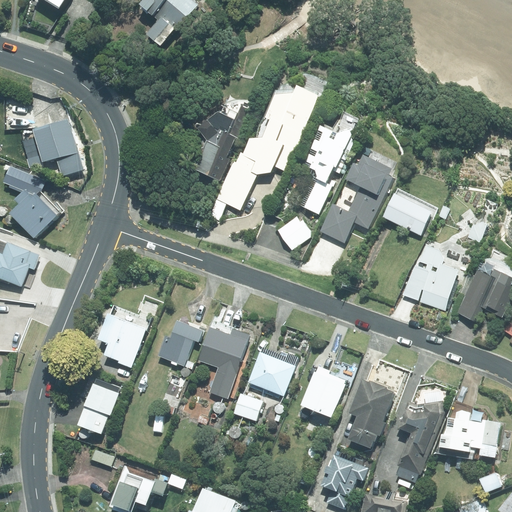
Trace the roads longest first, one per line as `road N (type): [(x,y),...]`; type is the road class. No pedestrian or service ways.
road 1 (residential): [(511,373),(105,225)]
road 2 (secondary): [(41,511),(39,393),(105,225)]
road 3 (secondary): [(105,225),(117,167),(106,115),(62,74),(0,50)]
